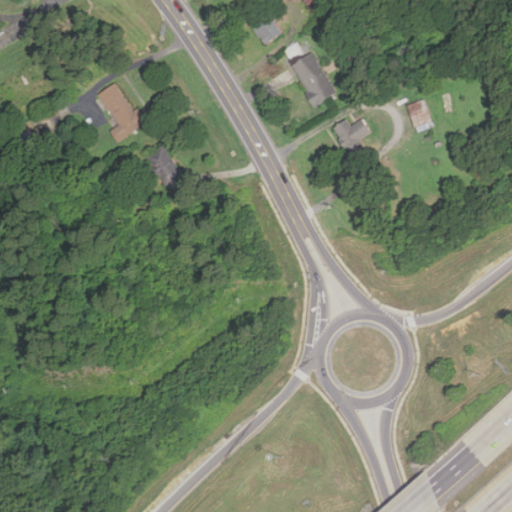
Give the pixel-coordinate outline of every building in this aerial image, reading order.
[(265,44),(282,33),(266,9),(249,20),(265,44)] [(289,60),(302,52),(296,42),(283,50),(289,60)] [(337,93),(313,51),(291,64),(315,106),(337,93)] [(119,125),(111,130),(118,141),(144,124),(116,82),(99,93),(119,125)] [(404,104),(415,133),(432,127),(422,98),(404,104)] [(334,128),(352,157),(366,149),(361,140),(372,133),(363,119),(352,126),(348,119),(334,128)] [(173,198),(191,187),(165,145),(148,156),(173,198)]
